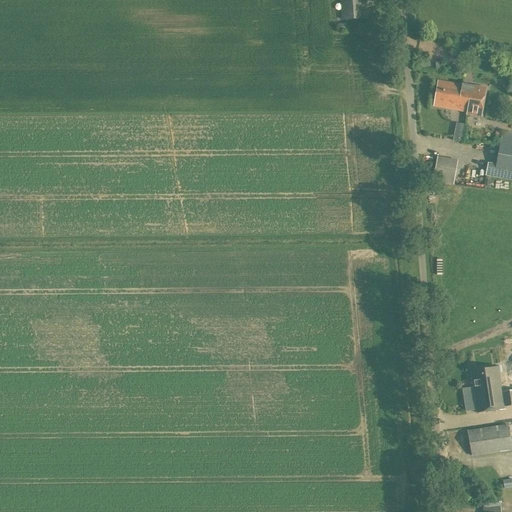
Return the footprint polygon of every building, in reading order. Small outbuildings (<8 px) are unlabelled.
[(341,0),(343,20),(365,18),(364,6),(361,6),(360,0),(341,0)] [(437,70),(445,70),(444,62),(436,62),(437,70)] [(461,94),(462,85),(437,81),(433,105),(467,111),(469,100),(465,99),(466,95),(461,94)] [(467,111),(468,111),(468,114),(480,116),(485,88),(463,84),(462,85),(461,94),(466,95),(465,99),(469,100),(467,111)] [(456,123),(454,141),(464,142),(465,124),(456,123)] [(498,154),(511,156),(511,133),(503,131),(498,154)] [(511,179),(511,156),(498,154),(496,164),(487,162),(485,175),(511,179)] [(452,184),(457,161),(437,157),(433,180),(452,184)] [(511,390),(502,392),(498,366),(470,370),(476,413),(504,409),(504,407),(511,405),(511,390)] [(511,439),(508,424),(467,430),(471,456),(511,450),(511,439)] [(28,510),(45,510),(45,479),(28,479),(28,499),(26,499),(26,508),(28,508),(28,510)] [(500,511),(500,503),(483,505),(483,508),(482,508),(482,511),(500,511)]
